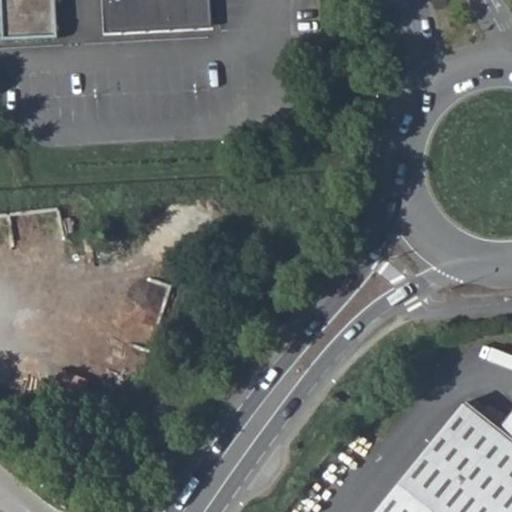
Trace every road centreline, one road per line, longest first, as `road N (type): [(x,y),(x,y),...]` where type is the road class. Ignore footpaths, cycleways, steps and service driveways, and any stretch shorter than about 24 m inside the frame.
road 1 (tertiary): [(399,205),(377,250),(294,346),(174,511)]
road 2 (tertiary): [(216,511),(344,343),(405,294),(462,269)]
